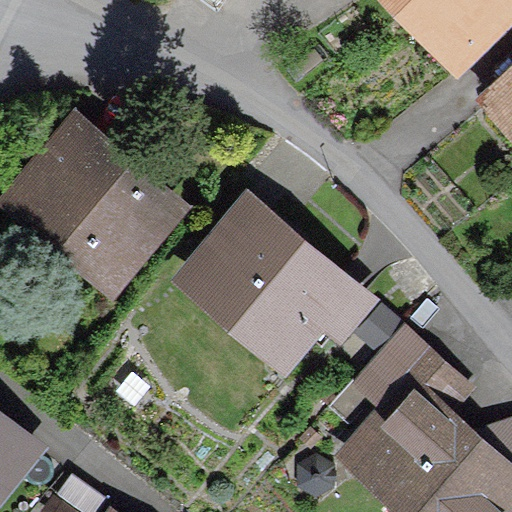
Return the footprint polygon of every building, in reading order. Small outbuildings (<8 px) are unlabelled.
[(511,0),(401,0),(460,60),(511,8),(511,0)] [(511,77),(491,96),(511,119),(511,77)] [(80,118),(12,198),(119,288),(187,208),(80,118)] [(177,275),(302,385),(376,302),(250,192),(177,275)] [(341,457),(399,511),(511,511),(511,464),(449,405),(466,386),(410,333),(360,385),(386,409),(341,457)] [(0,415),(0,501),(42,448),(0,415)] [(78,466),(64,484),(98,511),(112,492),(78,466)] [(96,511),(63,493),(52,511),(96,511)]
